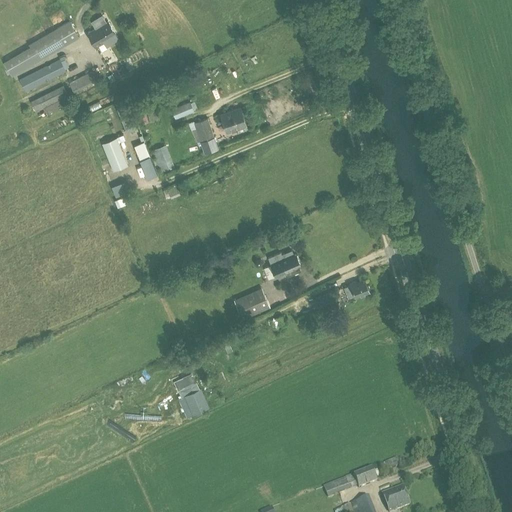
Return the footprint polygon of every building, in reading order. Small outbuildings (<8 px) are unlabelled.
[(108,20),(88,33),(96,47),(116,34),(108,20)] [(14,74),(78,37),(69,21),(55,29),(59,36),(10,65),(14,74)] [(20,79),(26,90),(66,70),(60,59),(20,79)] [(75,91),(96,80),(91,71),(70,82),(75,91)] [(28,115),(37,111),(61,99),(63,102),(70,98),(63,85),(23,105),(28,115)] [(175,117),(194,109),(191,104),(191,102),(172,110),(175,117)] [(240,107),(221,113),(227,132),(246,125),(240,107)] [(126,132),(137,128),(131,112),(120,116),(126,132)] [(214,136),(208,117),(195,121),(201,141),(214,136)] [(116,137),(102,143),(113,171),(128,165),(116,137)] [(163,149),(161,150),(160,147),(155,150),(162,168),(173,164),(168,152),(165,153),(163,149)] [(180,195),(176,184),(167,189),(171,199),(180,195)] [(296,253),(293,254),(292,250),(281,254),(280,252),(268,258),(276,276),(286,271),(288,276),(301,271),(298,266),(301,265),(296,253)] [(261,266),(263,262),(260,258),(256,258),(254,263),(257,267),(261,266)] [(220,269),(217,261),(204,267),(207,275),(220,269)] [(350,285),(344,288),(348,299),(355,296),(355,297),(369,292),(364,280),(356,283),(356,281),(350,284),(350,285)] [(242,320),(269,308),(261,288),(233,300),(242,320)] [(313,299),(318,312),(337,305),(332,292),(313,299)] [(280,328),(286,325),(281,316),(275,319),(280,328)] [(171,378),(180,399),(188,417),(208,408),(191,369),(178,375),(171,378)] [(388,470),(400,466),(397,458),(385,462),(388,470)] [(358,488),(377,481),(372,467),(323,486),(328,497),(358,486),(358,488)] [(403,486),(382,493),(389,511),(410,504),(403,486)] [(374,511),(369,496),(350,503),(353,511),(374,511)]
